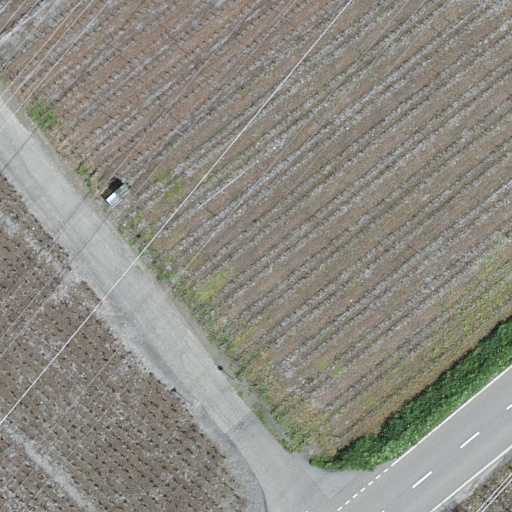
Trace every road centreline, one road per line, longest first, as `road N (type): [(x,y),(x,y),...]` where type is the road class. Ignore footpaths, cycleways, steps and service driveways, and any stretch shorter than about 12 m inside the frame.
road 1 (residential): [(0,124),(311,511)]
road 2 (tertiary): [(383,511),(511,408)]
